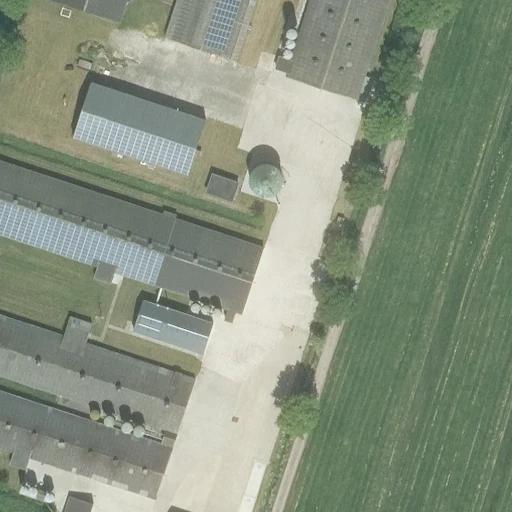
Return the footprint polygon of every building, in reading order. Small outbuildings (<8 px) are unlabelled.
[(128,0),(48,0),(121,23),(128,0)] [(237,60),(256,0),(177,0),(166,37),(237,60)] [(310,0),(291,61),(279,57),(276,69),(287,73),(285,77),(357,100),(389,0),(310,0)] [(188,176),(206,120),(92,83),(74,139),(188,176)] [(241,314),(263,247),(0,161),(0,234),(98,267),(94,279),(111,284),(114,273),(227,310),(224,320),(232,322),(235,312),(241,314)] [(265,197),(271,196),(277,193),(281,188),(283,182),(282,175),(279,169),(274,165),(267,164),(261,164),(255,168),(251,173),(249,179),(250,185),(253,191),(258,195),(265,197)] [(231,201),(237,184),(212,175),(206,192),(231,201)] [(213,322),(145,301),(135,334),(203,355),(213,322)] [(64,337),(0,316),(0,376),(166,430),(161,445),(0,392),(0,448),(14,453),(10,465),(26,470),(30,459),(155,500),(195,380),(85,344),(91,325),(70,318),(64,337)] [(61,507),(67,491),(21,476),(16,493),(61,507)] [(91,511),(93,505),(70,497),(65,511),(91,511)]
